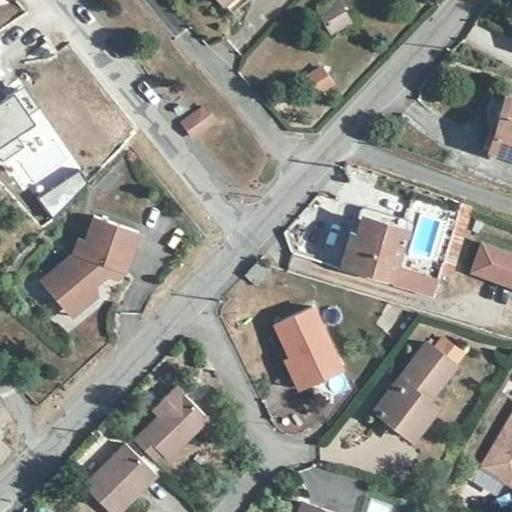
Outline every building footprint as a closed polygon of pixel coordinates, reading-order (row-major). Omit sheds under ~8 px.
[(248,0),(227,0),(223,3),(233,14),(248,0)] [(348,20),(338,4),(321,14),(331,31),(348,20)] [(321,67),(306,80),(318,95),(334,82),(321,67)] [(0,152),(34,132),(0,75),(0,152)] [(503,99),(490,95),(486,107),(488,125),(495,127),(503,99)] [(511,99),(506,97),(503,97),(503,99),(495,127),(488,149),(511,156),(511,99)] [(205,107),(185,123),(194,135),(215,120),(205,107)] [(459,202),(438,274),(448,277),(451,278),(472,208),(459,202)] [(407,219),(364,207),(361,218),(403,232),(407,219)] [(74,254),(42,284),(68,312),(96,286),(95,281),(102,276),(115,283),(122,271),(125,272),(139,233),(96,218),(85,242),(80,240),(74,254)] [(403,232),(361,218),(355,236),(348,234),(340,262),(389,278),(403,232)] [(511,254),(481,243),(470,271),(511,285),(511,254)] [(325,257),(301,253),(299,262),(323,267),(325,257)] [(264,265),(256,262),(243,275),(248,281),(264,265)] [(443,295),(448,277),(438,274),(433,292),(443,295)] [(98,295),(96,286),(68,312),(73,318),(98,295)] [(340,369),(311,306),(273,324),(288,355),(294,352),(310,383),(340,369)] [(452,365),(424,343),(373,410),(401,431),(425,399),(452,365)] [(310,383),(294,352),(288,355),(283,358),(298,389),(310,383)] [(207,416),(175,385),(159,401),(165,409),(159,415),(142,432),(160,450),(167,457),(207,416)] [(435,408),(425,399),(401,431),(411,440),(435,408)] [(165,409),(159,401),(152,408),(159,415),(165,409)] [(511,414),(482,466),(511,482),(511,414)] [(160,450),(142,432),(134,440),(152,458),(160,450)] [(118,511),(155,474),(125,444),(83,487),(109,511),(118,511)] [(33,511),(32,495),(14,511),(33,511)] [(329,511),(302,502),(298,511),(329,511)]
